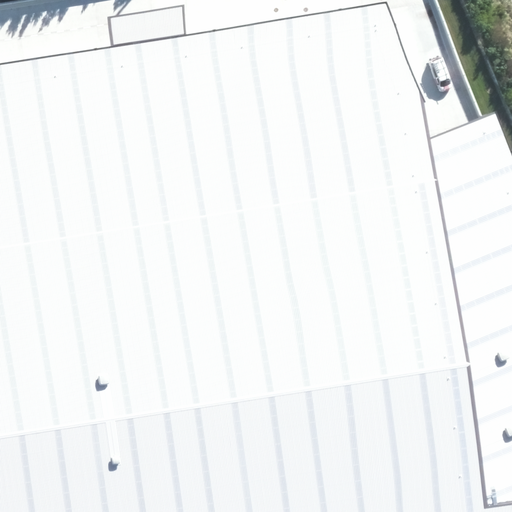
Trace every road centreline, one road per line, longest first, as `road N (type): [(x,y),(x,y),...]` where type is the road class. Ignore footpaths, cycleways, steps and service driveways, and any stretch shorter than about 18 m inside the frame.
road 1 (unknown): [(185,368),(147,78)]
road 2 (unknown): [(0,401),(185,368)]
road 3 (unknown): [(207,511),(185,368)]
